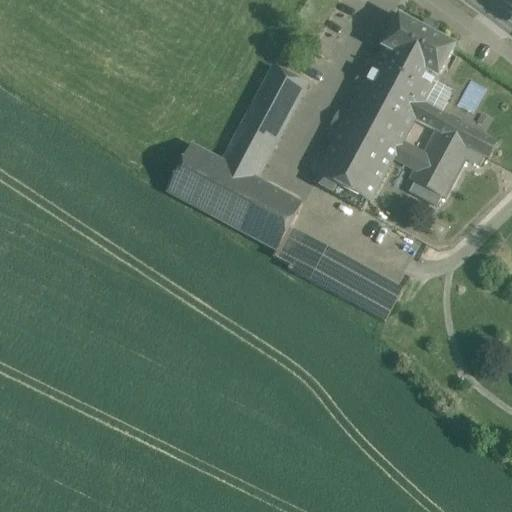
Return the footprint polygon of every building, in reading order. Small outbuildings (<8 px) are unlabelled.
[(436,38),(419,29),(420,26),(406,18),(405,21),(400,18),(383,49),(384,49),(369,76),(424,106),(436,84),(438,79),(439,79),(455,48),(450,46),(452,43),(438,35),(436,38)] [(273,69),(223,164),(258,182),(306,87),(273,69)] [(424,106),(369,76),(315,175),(319,177),(337,187),(351,194),(368,204),(370,205),(394,161),(403,144),(415,121),(424,106)] [(450,91),(436,84),(424,106),(441,115),(451,97),(450,91)] [(441,115),(424,106),(415,121),(436,133),(471,152),(489,161),(497,145),(441,115)] [(415,121),(403,144),(424,156),(436,133),(415,121)] [(471,152),(436,133),(424,156),(403,144),(394,161),(415,173),(410,182),(414,185),(409,194),(437,208),(442,200),(444,201),(471,152)] [(223,164),(192,147),(167,193),(277,253),(289,231),(302,206),(258,182),(223,164)] [(333,195),(337,187),(319,177),(314,185),(333,195)] [(347,203),(351,194),(337,187),(333,195),(347,203)] [(351,194),(347,203),(363,212),(368,204),(351,194)] [(328,252),(289,231),(277,253),(274,258),(291,268),(289,271),(311,283),(328,252)] [(377,278),(328,252),(311,283),(360,309),(377,278)] [(402,291),(377,278),(360,309),(385,323),(402,291)]
